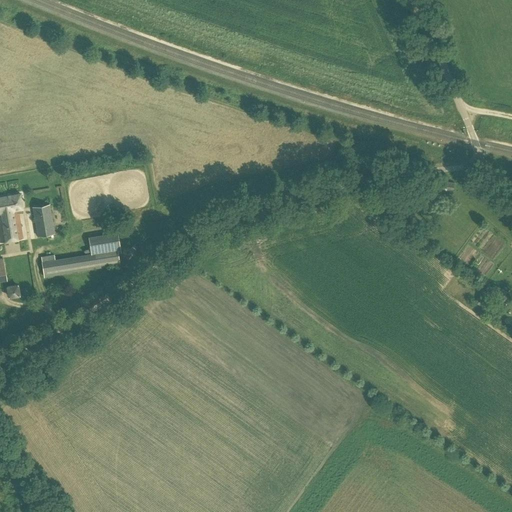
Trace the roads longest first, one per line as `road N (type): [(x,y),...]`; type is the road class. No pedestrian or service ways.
road 1 (unclassified): [(58,329),(229,214),(487,165)]
road 2 (unclassified): [(487,165),(418,0)]
